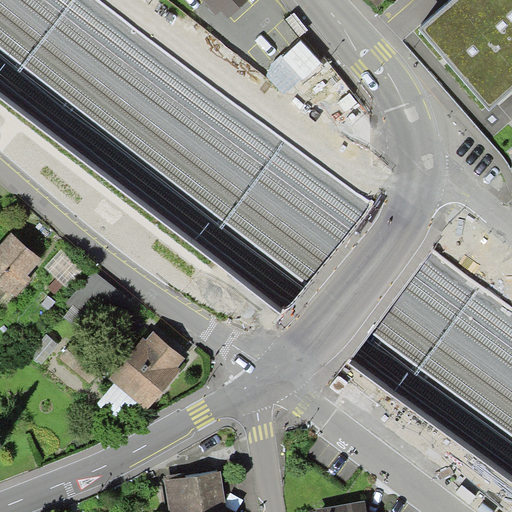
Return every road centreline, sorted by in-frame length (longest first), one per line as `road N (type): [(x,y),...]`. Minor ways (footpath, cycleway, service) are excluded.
road 1 (residential): [(271,376),(207,334),(0,160)]
road 2 (tertiary): [(252,387),(103,469),(2,511)]
road 3 (tertiary): [(419,171),(408,217),(306,345),(271,376)]
road 4 (residential): [(271,376),(444,511)]
road 5 (tertiary): [(319,0),(402,108),(419,171)]
road 6 (residential): [(252,387),(270,511)]
